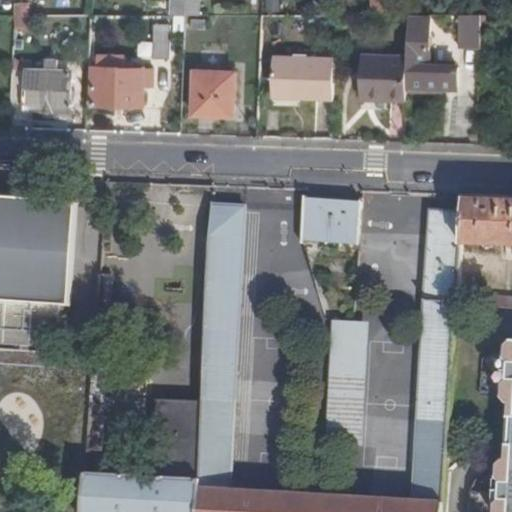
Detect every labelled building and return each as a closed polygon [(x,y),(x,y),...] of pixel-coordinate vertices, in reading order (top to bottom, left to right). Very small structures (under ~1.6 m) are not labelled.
[(174,0),(174,16),(179,16),(187,16),(188,0),(174,0)] [(202,0),(188,0),(187,16),(202,16),(202,0)] [(373,0),(374,15),(389,15),(389,0),(373,0)] [(29,4),(16,3),(17,16),(28,16),(29,4)] [(428,66),(428,16),(411,15),(410,57),(408,85),(457,87),(456,67),(428,66)] [(28,16),(17,16),(16,26),(28,26),(28,16)] [(187,16),(179,16),(178,30),(187,30),(187,16)] [(187,16),(187,30),(207,31),(208,16),(202,16),(187,16)] [(480,41),(481,16),(465,16),(465,41),(480,41)] [(173,25),(157,25),(156,58),(172,59),(173,25)] [(407,100),(408,85),(410,57),(364,54),(362,99),(407,100)] [(300,98),(335,98),(336,55),(275,55),(274,90),(300,90),(300,98)] [(48,71),(14,70),(12,106),(27,107),(30,108),(72,110),(74,72),(59,71),(59,62),(48,61),(48,71)] [(97,67),(96,105),(147,107),(148,70),(97,67)] [(196,73),(194,114),(234,117),(235,75),(196,73)] [(76,204),(0,199),(0,345),(58,349),(60,307),(69,307),(76,204)] [(511,204),(469,203),(467,216),(465,245),(511,246),(511,204)] [(308,204),(306,240),(365,243),(366,208),(308,204)] [(242,288),(246,210),(214,208),(209,286),(242,288)] [(260,210),(259,237),(279,238),(280,211),(260,210)] [(445,511),(461,305),(462,292),(465,245),(467,216),(433,213),(412,505),(229,493),(242,288),(209,286),(202,405),(158,402),(155,468),(135,466),(134,478),(98,475),(88,474),(85,511),(445,511)] [(95,365),(109,365),(116,275),(100,274),(95,365)] [(511,297),(462,292),(461,305),(511,310),(511,297)] [(333,325),(325,444),(353,446),(361,327),(333,325)] [(0,363),(56,367),(57,353),(0,349),(0,363)] [(511,511),(511,349),(508,352),(508,364),(511,368),(511,376),(511,389),(505,393),(504,405),(511,412),(506,470),(499,474),(499,485),(504,490),(502,510),(499,511),(511,511)] [(93,397),(102,397),(103,394),(107,394),(109,365),(95,365),(94,371),(93,397)] [(88,474),(98,475),(102,397),(93,397),(88,474)]
